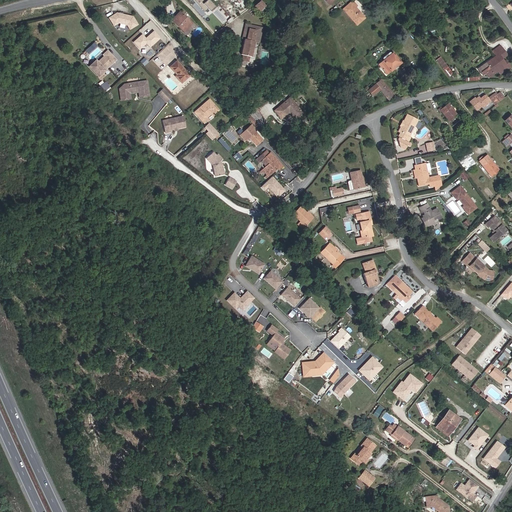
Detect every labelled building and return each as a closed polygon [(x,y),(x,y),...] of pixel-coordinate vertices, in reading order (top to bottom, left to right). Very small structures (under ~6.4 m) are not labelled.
[(193,0),(205,12),(213,5),(208,0),(193,0)] [(353,2),(344,10),(357,26),(365,19),(356,8),(358,7),(353,2)] [(262,5),(257,10),(262,15),(267,10),(262,5)] [(182,12),(173,21),(187,35),(196,27),(182,12)] [(119,13),(111,17),(115,25),(120,22),(129,24),(132,29),(139,24),(135,17),(119,13)] [(152,46),(162,37),(156,31),(153,34),(152,33),(148,38),(144,34),(136,41),(142,48),(148,42),(152,46)] [(253,44),(251,43),(246,41),(244,41),(239,56),(241,56),(239,61),(245,63),(247,58),(248,58),(253,44)] [(498,49),(501,52),(503,56),(508,51),(504,45),(498,49)] [(106,55),(99,61),(106,69),(118,58),(109,49),(105,53),(106,55)] [(500,53),(501,52),(498,49),(496,50),(498,53),(480,66),(481,67),(500,53)] [(381,65),(389,75),(403,62),(396,53),(394,54),(392,52),(385,58),(386,59),(385,60),(386,61),(381,65)] [(506,59),(503,56),(501,52),(500,53),(481,67),(485,72),(488,70),(491,74),(508,62),(506,60),(506,59)] [(436,59),(450,75),(453,72),(440,56),(436,59)] [(179,61),(172,67),(179,74),(177,76),(183,83),(192,75),(179,61)] [(148,79),(129,83),(131,92),(140,91),(142,96),(151,94),(148,79)] [(383,80),(371,90),(376,95),(382,89),(390,98),(395,93),(383,80)] [(172,94),(166,87),(161,92),(168,99),(172,94)] [(501,90),(498,93),(492,97),(496,103),(505,96),(501,90)] [(477,96),(471,101),(478,109),(483,105),(484,106),(492,100),(487,94),(485,94),(481,98),(480,96),(477,97),(477,96)] [(289,95),(275,108),(282,115),(288,109),(294,115),(301,108),(289,95)] [(210,97),(199,107),(201,110),(198,113),(205,121),(209,118),(207,116),(215,110),(216,111),(220,108),(210,97)] [(446,110),(443,112),(452,122),(459,116),(460,115),(451,104),(444,109),(446,110)] [(256,106),(250,111),(261,123),(266,118),(256,106)] [(412,125),(414,125),(418,118),(407,112),(404,118),(404,121),(402,124),(401,124),(401,125),(399,129),(401,130),(399,133),(409,138),(411,134),(410,133),(411,131),(410,129),(412,125)] [(174,127),(178,127),(182,126),(188,125),(187,115),(167,118),(169,130),(174,129),(174,127)] [(422,120),(418,118),(414,125),(418,127),(422,120)] [(203,127),(207,131),(205,133),(211,140),(219,133),(208,122),(203,127)] [(251,139),(255,143),(263,136),(256,128),(249,133),(253,137),(251,139)] [(436,139),(428,140),(430,148),(438,146),(436,139)] [(463,159),(473,151),(470,147),(460,155),(463,159)] [(271,149),(270,149),(269,151),(265,148),(260,153),(263,156),(262,157),(267,163),(265,165),(266,167),(269,169),(270,171),(275,167),(273,164),(274,163),(275,162),(277,165),(278,166),(283,161),(271,149)] [(226,173),(223,162),(222,163),(221,160),(223,160),(224,158),(220,153),(218,155),(215,151),(208,157),(215,164),(218,175),(226,173)] [(472,155),(463,162),(469,170),(478,164),(472,155)] [(492,155),(483,161),(495,178),(503,172),(492,155)] [(419,184),(429,182),(430,185),(435,184),(441,183),(440,180),(439,174),(428,176),(425,161),(415,163),(416,168),(417,174),(419,173),(419,175),(418,175),(419,184)] [(360,168),(350,170),(353,188),(364,186),(363,181),(360,168)] [(464,171),(460,174),(464,180),(468,177),(464,171)] [(274,201),(286,190),(273,175),(261,185),(274,201)] [(238,180),(231,176),(227,183),(234,187),(238,180)] [(460,183),(452,190),(457,197),(458,196),(463,203),(462,204),(468,211),(476,205),(466,190),(460,183)] [(445,203),(439,195),(431,196),(432,198),(438,197),(444,204),(445,203)] [(429,211),(428,209),(427,203),(421,205),(419,206),(421,211),(422,210),(423,214),(422,216),(419,217),(421,224),(424,226),(429,224),(431,220),(433,219),(436,220),(439,219),(436,209),(429,211)] [(358,204),(352,206),(353,212),(360,211),(358,204)] [(314,217),(302,206),(295,213),(303,221),(300,223),(306,229),(309,226),(307,224),(314,217)] [(330,213),(329,206),(319,208),(321,215),(330,213)] [(362,236),(370,235),(369,228),(370,228),(368,219),(370,219),(370,215),(360,217),(361,221),(359,221),(361,229),(360,230),(362,236)] [(499,235),(496,237),(494,239),(498,243),(511,231),(499,217),(487,227),(490,230),(491,229),(496,234),(497,234),(499,235)] [(501,241),(504,245),(511,239),(510,235),(501,241)] [(477,243),(485,250),(488,247),(481,239),(477,243)] [(332,240),(329,242),(337,250),(339,249),(340,248),(332,240)] [(338,257),(342,253),(339,249),(337,250),(329,242),(322,250),(334,261),(333,262),(336,265),(341,259),(338,257)] [(265,262),(252,254),(246,264),(259,272),(265,262)] [(474,255),(466,263),(480,274),(483,278),(488,279),(491,277),(493,271),(488,269),(474,255)] [(364,272),(368,282),(378,278),(374,268),(376,268),(373,259),(363,263),(366,272),(364,272)] [(271,268),(264,276),(276,287),(283,279),(271,268)] [(393,289),(397,293),(402,298),(405,301),(409,297),(407,295),(412,291),(402,281),(393,289)] [(511,282),(510,281),(500,294),(507,300),(510,296),(511,298),(511,282)] [(281,293),(294,304),(301,296),(287,285),(281,293)] [(241,297),(234,291),(227,298),(236,306),(239,303),(243,307),(255,296),(248,289),(245,292),(246,293),(241,297)] [(310,316),(319,306),(309,296),(299,306),(310,316)] [(422,305),(415,312),(433,329),(441,320),(436,315),(434,317),(422,305)] [(400,320),(405,315),(400,310),(395,315),(400,320)] [(255,321),(251,327),(259,332),(264,326),(255,321)] [(275,349),(284,357),(291,348),(281,341),(285,336),(276,330),(278,327),(272,323),(267,329),(273,333),(270,338),(278,345),(275,348),(275,349)] [(339,329),(330,338),(338,346),(350,334),(341,325),(338,328),(339,329)] [(472,326),(467,332),(475,338),(479,332),(472,326)] [(475,338),(467,332),(457,344),(465,350),(475,338)] [(278,345),(270,338),(267,342),(275,348),(278,345)] [(330,363),(334,359),(324,350),(317,358),(316,360),(315,359),(303,360),(304,370),(321,368),(328,361),(330,363)] [(458,353),(451,361),(470,377),(477,369),(458,353)] [(377,369),(373,366),(378,361),(371,354),(359,367),(366,374),(369,377),(377,369)] [(321,368),(304,370),(304,373),(322,372),(330,363),(328,361),(321,368)] [(504,374),(494,365),(489,371),(499,379),(504,374)] [(348,371),(336,384),(343,390),(355,378),(348,371)] [(394,391),(403,398),(411,387),(415,390),(422,380),(418,378),(409,371),(402,380),(401,378),(392,390),(394,391)] [(473,382),(470,385),(477,390),(479,387),(473,382)] [(378,416),(383,407),(379,405),(373,414),(378,416)] [(444,413),(438,420),(448,427),(454,419),(457,418),(458,416),(447,408),(444,413)] [(384,412),(381,418),(393,423),(395,417),(384,412)] [(437,422),(448,430),(457,418),(454,419),(448,427),(438,420),(437,422)] [(415,440),(398,427),(395,424),(394,424),(391,428),(400,435),(399,436),(411,445),(415,440)] [(399,426),(398,427),(415,440),(417,437),(401,424),(399,426)] [(468,439),(475,444),(474,445),(477,448),(488,433),(479,426),(468,439)] [(398,437),(399,436),(400,435),(391,428),(389,430),(398,437)] [(369,453),(375,446),(366,439),(361,446),(363,447),(356,456),(354,454),(350,459),(359,465),(362,461),(365,463),(368,460),(367,459),(365,457),(369,453)] [(506,446),(498,440),(484,458),(492,464),(496,467),(501,461),(497,458),(506,446)] [(445,459),(451,464),(454,459),(449,455),(445,459)] [(374,478),(364,470),(362,473),(368,478),(369,477),(373,480),(374,478)] [(373,480),(369,477),(368,478),(362,473),(358,478),(368,486),(373,480)] [(474,493),(480,485),(472,479),(466,485),(463,483),(459,488),(474,500),(478,495),(474,493)] [(448,511),(448,506),(435,496),(425,497),(426,507),(432,507),(438,511),(442,507),(443,508),(443,511),(448,511)]
